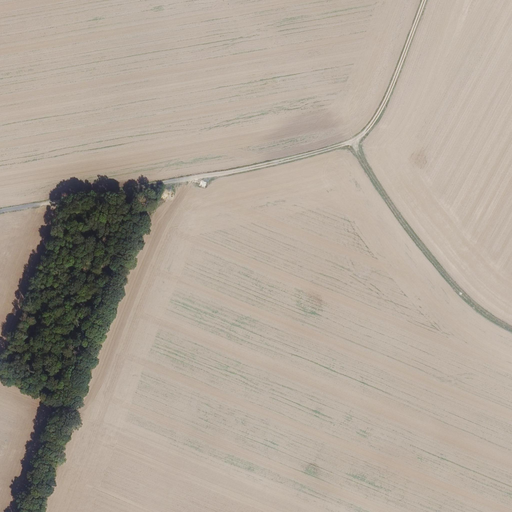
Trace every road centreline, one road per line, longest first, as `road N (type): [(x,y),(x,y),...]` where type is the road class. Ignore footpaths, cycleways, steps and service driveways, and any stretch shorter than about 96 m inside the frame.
road 1 (track): [(0,211),(351,142)]
road 2 (track): [(511,327),(461,291),(351,142)]
road 3 (track): [(351,142),(381,110),(423,0)]
